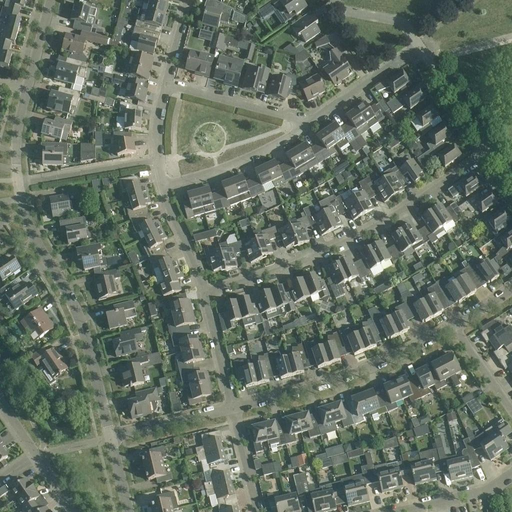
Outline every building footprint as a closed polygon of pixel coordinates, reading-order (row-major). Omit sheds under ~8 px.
[(19,15),(20,9),(24,10),(26,0),(0,0),(0,3),(4,4),(2,10),(19,15)] [(147,13),(167,18),(165,17),(168,5),(162,4),(163,0),(143,0),(143,4),(149,6),(147,13)] [(232,10),(211,0),(207,0),(205,5),(204,10),(206,11),(202,25),(218,29),(219,23),(228,25),(229,20),(230,17),(232,10)] [(273,0),(269,3),(284,25),(307,9),(300,0),(273,0)] [(84,8),(75,5),(70,21),(75,22),(73,29),(90,34),(93,26),(86,24),(88,17),(95,18),(96,11),(84,8)] [(0,27),(0,28),(18,33),(21,21),(17,20),(19,15),(2,10),(0,19),(0,21),(1,22),(0,27)] [(234,11),(232,18),(230,17),(229,20),(232,21),(232,23),(243,26),(245,17),(234,11)] [(135,28),(137,29),(155,33),(156,27),(161,29),(162,26),(165,26),(167,18),(147,13),(145,19),(137,17),(135,28)] [(318,24),(310,13),(290,27),(298,38),(301,37),(305,43),(312,39),(320,33),(315,26),(318,24)] [(124,25),(118,23),(116,30),(123,31),(124,25)] [(0,46),(10,50),(11,44),(14,45),(18,33),(0,28),(0,46)] [(155,33),(137,29),(135,28),(131,40),(134,41),(133,43),(139,44),(137,51),(143,53),(153,55),(156,43),(158,43),(160,35),(155,33)] [(209,49),(216,51),(220,36),(212,34),(209,49)] [(108,39),(102,37),(95,35),(93,35),(91,42),(106,47),(108,39)] [(71,54),(69,60),(86,64),(86,61),(86,59),(84,57),(82,56),(86,41),(76,38),(67,36),(62,52),(71,54)] [(220,36),(216,51),(224,53),(227,38),(220,36)] [(329,45),(326,36),(318,42),(314,45),(316,50),(320,49),(329,45)] [(119,47),(117,42),(113,41),(111,49),(118,51),(119,47)] [(255,47),(248,45),(244,60),(251,62),(255,47)] [(301,45),(295,49),(300,55),(304,52),(305,51),(301,45)] [(10,50),(0,46),(0,66),(8,68),(12,56),(8,55),(10,50)] [(341,59),(336,50),(330,54),(332,63),(333,65),(323,71),(334,87),(337,85),(338,86),(341,83),(340,82),(352,74),(341,58),(341,59)] [(214,58),(191,52),(190,54),(186,70),(201,74),(201,76),(208,78),(214,58)] [(153,60),(131,54),(127,68),(129,68),(127,75),(148,81),(153,60)] [(69,60),(67,59),(65,66),(59,64),(55,81),(72,85),(70,91),(80,94),(84,80),(88,65),(86,64),(69,60)] [(244,62),(233,59),(231,67),(218,64),(216,70),(214,80),(224,82),(223,84),(237,88),(244,62)] [(93,69),(98,71),(97,73),(104,75),(104,73),(105,69),(93,66),(93,69)] [(270,72),(257,68),(256,72),(248,70),(245,80),(243,89),(257,93),(259,86),(266,88),(270,72)] [(392,81),(390,77),(374,88),(377,93),(389,88),(394,95),(410,84),(403,73),(392,81)] [(296,77),(287,75),(285,80),(273,77),(268,96),(285,101),(287,93),(296,96),(296,86),(296,77)] [(321,83),(317,76),(299,85),(304,93),(308,102),(314,99),(314,98),(325,92),(321,83)] [(122,78),(115,77),(114,81),(114,83),(115,85),(120,86),(119,89),(127,91),(125,98),(134,101),(144,103),(147,92),(142,90),(144,84),(122,78)] [(70,91),(59,88),(57,95),(51,93),(47,110),(68,115),(71,108),(76,109),(80,94),(70,91)] [(386,105),(389,110),(393,115),(406,105),(410,110),(426,99),(419,89),(410,96),(406,91),(386,105)] [(84,99),(98,103),(98,98),(83,94),(82,97),(84,99)] [(366,125),(369,130),(384,120),(376,108),(370,112),(363,102),(354,108),(366,125)] [(138,107),(120,103),(119,119),(125,119),(125,130),(130,130),(140,131),(141,115),(137,115),(138,107)] [(346,129),(354,140),(369,130),(366,125),(354,108),(345,114),(352,125),(346,129)] [(439,118),(432,108),(416,119),(423,129),(419,131),(423,136),(433,129),(429,124),(430,123),(439,118)] [(72,123),(56,118),(54,124),(45,122),(45,125),(43,125),(41,126),(40,131),(41,133),(42,133),(42,136),(60,141),(63,132),(69,134),(72,123)] [(349,144),(354,140),(346,129),(341,133),(334,122),(324,129),(336,145),(345,139),(349,144)] [(425,161),(435,154),(445,147),(442,142),(451,136),(444,126),(429,137),(432,142),(426,146),(430,151),(422,156),(425,161)] [(322,146),(317,149),(324,161),(336,153),(332,148),(336,145),(324,129),(315,135),(322,146)] [(132,134),(113,133),(113,140),(116,140),(115,144),(116,147),(117,157),(135,153),(133,141),(131,141),(132,134)] [(399,137),(395,140),(398,145),(403,142),(399,137)] [(304,142),(294,148),(305,165),(308,171),(318,165),(324,161),(317,149),(311,153),(306,145),(304,142)] [(67,145),(41,144),(41,154),(43,154),(43,166),(62,167),(62,157),(67,157),(67,145)] [(95,145),(81,145),(80,153),(80,163),(95,160),(95,145)] [(461,157),(454,147),(438,158),(445,168),(461,157)] [(294,148),(285,153),(286,156),(291,164),(285,168),(292,180),(298,176),(308,171),(305,165),(294,148)] [(425,161),(422,156),(417,160),(424,170),(428,166),(425,161),(435,154),(425,161)] [(405,162),(396,168),(402,178),(407,174),(414,184),(424,178),(412,161),(407,165),(405,162)] [(275,189),(292,180),(285,168),(279,171),(275,162),(265,167),(272,183),(275,189)] [(259,181),(252,184),(258,196),(265,193),(262,188),(272,183),(265,167),(255,172),(259,181)] [(381,176),(383,180),(394,197),(404,191),(397,181),(402,178),(396,168),(391,171),(389,171),(381,176)] [(337,169),(332,172),(336,177),(341,174),(337,169)] [(352,177),(348,171),(342,175),(345,181),(352,177)] [(231,178),(232,181),(240,203),(251,199),(258,196),(252,184),(246,186),(242,177),(241,174),(231,178)] [(340,175),(335,178),(338,185),(344,182),(340,175)] [(325,182),(322,177),(316,180),(319,185),(325,182)] [(453,198),(457,196),(462,192),(466,198),(481,187),(474,177),(464,184),(462,181),(448,191),(453,198)] [(127,192),(129,200),(148,195),(145,185),(139,187),(137,178),(118,181),(121,191),(122,194),(127,192)] [(394,197),(383,180),(378,184),(376,180),(367,186),(373,196),(378,193),(384,204),(394,197)] [(225,194),(218,196),(222,209),(230,207),(240,203),(232,181),(221,185),(225,194)] [(373,196),(367,186),(364,181),(358,184),(361,189),(358,191),(359,194),(354,197),(363,215),(374,210),(368,199),(373,196)] [(203,209),(204,215),(215,212),(222,209),(218,196),(211,199),(208,186),(197,189),(203,209)] [(75,196),(74,189),(61,191),(62,197),(49,199),(53,219),(62,217),(62,216),(70,214),(70,216),(79,214),(75,196)] [(203,209),(197,189),(186,192),(190,205),(183,206),(187,220),(194,218),(204,215),(203,209)] [(335,199),(337,202),(342,213),(347,210),(353,221),(363,215),(354,197),(350,191),(335,199)] [(458,208),(461,213),(468,209),(469,212),(471,212),(473,212),(479,209),(482,214),(498,203),(491,193),(482,199),(478,194),(458,208)] [(148,195),(129,200),(132,208),(126,209),(128,216),(131,222),(148,215),(145,208),(145,206),(151,205),(148,195)] [(319,205),(323,213),(332,232),(342,227),(337,216),(342,213),(337,202),(335,199),(334,197),(319,205)] [(451,210),(456,217),(461,213),(458,208),(454,203),(449,207),(451,210)] [(446,234),(455,227),(454,225),(459,221),(456,217),(451,210),(446,213),(441,205),(431,212),(442,229),(445,232),(446,234)] [(264,213),(262,207),(256,209),(258,215),(264,213)] [(510,221),(503,211),(495,217),(494,217),(491,213),(481,220),(484,225),(488,222),(495,232),(510,221)] [(442,229),(431,212),(421,218),(427,226),(422,230),(429,241),(431,245),(437,241),(435,238),(445,232),(442,229)] [(290,227),(298,247),(309,242),(304,230),(310,227),(311,228),(304,213),(300,215),(302,219),(296,222),(298,226),(291,229),(290,227)] [(304,213),(311,228),(316,226),(321,237),(332,232),(323,213),(317,216),(315,213),(306,217),(304,213)] [(141,232),(145,239),(162,230),(157,221),(152,224),(148,215),(131,222),(133,228),(136,234),(141,232)] [(86,233),(84,218),(59,223),(62,236),(66,235),(68,244),(93,240),(92,235),(89,232),(86,233)] [(424,245),(429,241),(422,230),(416,233),(411,224),(401,230),(412,248),(422,242),(424,245)] [(298,247),(290,227),(282,230),(281,225),(271,229),(275,239),(281,237),(286,249),(297,245),(298,247)] [(275,239),(271,229),(261,233),(260,230),(253,233),(255,240),(262,260),(262,258),(273,254),(268,241),(275,239)] [(162,230),(145,239),(148,246),(143,249),(149,259),(166,252),(161,242),(166,240),(162,230)] [(216,238),(214,230),(203,234),(205,241),(216,238)] [(412,248),(401,230),(391,237),(396,245),(391,248),(398,260),(404,257),(402,254),(412,248)] [(494,260),(497,264),(504,260),(511,254),(511,232),(500,240),(504,246),(495,256),(496,258),(494,260)] [(114,233),(110,239),(111,242),(119,240),(117,235),(114,233)] [(247,240),(237,243),(240,253),(246,252),(251,264),(262,260),(255,240),(253,233),(255,240),(256,242),(248,245),(247,240)] [(234,235),(229,237),(226,242),(227,243),(219,246),(220,250),(220,251),(225,271),(237,268),(233,255),(240,253),(237,243),(234,235)] [(392,264),(398,260),(391,248),(386,251),(381,242),(371,248),(380,266),(391,260),(392,264)] [(102,257),(100,245),(76,249),(78,262),(82,261),(84,271),(100,268),(98,258),(102,257)] [(225,271),(220,251),(212,253),(211,248),(204,250),(209,267),(212,266),(213,272),(224,269),(225,271)] [(365,262),(359,265),(366,277),(372,274),(370,271),(380,266),(371,248),(360,253),(365,262)] [(159,269),(161,276),(179,269),(176,260),(170,262),(169,260),(166,252),(149,259),(151,264),(153,271),(159,269)] [(20,270),(13,259),(2,266),(0,262),(0,277),(3,282),(20,270)] [(365,278),(366,277),(359,265),(354,267),(350,259),(339,264),(348,282),(358,277),(360,280),(362,284),(367,281),(365,278)] [(495,273),(488,263),(487,261),(482,265),(476,260),(467,265),(468,267),(477,280),(482,276),(488,284),(490,282),(491,283),(499,278),(495,273)] [(494,260),(488,263),(495,273),(501,270),(497,264),(494,260)] [(348,282),(339,264),(328,269),(333,277),(327,280),(330,287),(331,289),(333,293),(336,299),(345,295),(342,290),(345,289),(343,284),(348,282)] [(477,280),(468,267),(465,270),(459,273),(461,279),(455,282),(466,299),(474,294),(474,293),(476,292),(471,284),(477,280)] [(179,269),(161,276),(164,284),(159,286),(163,297),(181,292),(177,281),(183,279),(179,269)] [(120,279),(118,270),(104,273),(106,279),(95,282),(98,294),(97,294),(98,301),(106,299),(106,298),(117,295),(114,280),(120,279)] [(327,304),(330,296),(327,291),(323,281),(317,283),(314,275),(303,279),(310,298),(317,295),(319,301),(327,304)] [(310,298),(303,279),(292,283),(295,292),(290,294),(294,304),(299,302),(310,298)] [(466,299),(455,282),(451,285),(444,279),(435,284),(436,285),(444,300),(450,296),(456,304),(458,303),(458,304),(466,299)] [(392,288),(389,282),(373,291),(376,297),(392,288)] [(38,295),(29,283),(24,287),(21,284),(13,290),(9,285),(0,291),(0,296),(1,298),(5,295),(16,311),(29,301),(38,295)] [(429,298),(424,301),(433,318),(441,314),(441,313),(443,312),(438,303),(444,300),(436,285),(427,290),(429,298)] [(270,291),(276,310),(285,307),(287,314),(296,311),(294,304),(290,294),(284,296),(281,287),(270,291)] [(261,303),(256,305),(259,315),(276,310),(270,291),(259,295),(261,303)] [(404,304),(411,318),(417,315),(422,323),(424,322),(425,323),(433,318),(424,301),(418,304),(414,299),(408,292),(400,296),(404,304)] [(173,317),(192,313),(189,301),(178,304),(176,297),(164,301),(166,312),(171,311),(173,317)] [(237,301),(242,320),(244,327),(255,324),(253,317),(254,317),(253,317),(259,315),(256,305),(250,307),(248,298),(237,301)] [(242,320),(237,301),(225,305),(227,313),(218,316),(222,333),(236,329),(234,323),(242,320)] [(136,318),(133,303),(113,307),(115,314),(106,317),(109,331),(127,326),(125,320),(136,318)] [(156,310),(154,304),(148,305),(149,312),(156,310)] [(396,315),(390,318),(399,336),(407,332),(407,331),(409,330),(405,321),(411,318),(404,304),(395,309),(396,315)] [(53,328),(40,309),(21,323),(34,342),(39,338),(40,339),(40,338),(49,333),(48,332),(53,328)] [(371,320),(377,334),(383,331),(388,340),(390,339),(390,340),(399,336),(390,318),(385,320),(375,309),(368,312),(371,320)] [(192,313),(173,317),(175,324),(170,325),(172,336),(170,337),(171,337),(185,333),(184,327),(195,324),(192,313)] [(363,332),(358,334),(365,352),(376,347),(372,337),(377,335),(377,334),(371,320),(367,321),(367,323),(362,324),(363,332)] [(493,347),(511,333),(511,329),(510,326),(503,331),(497,323),(480,335),(486,344),(489,341),(493,347)] [(147,331),(146,328),(140,330),(120,334),(121,341),(113,343),(116,358),(137,353),(135,342),(142,340),(140,333),(147,331)] [(365,352),(358,334),(353,336),(348,329),(344,333),(343,331),(339,333),(341,339),(345,348),(350,346),(354,356),(365,352)] [(185,333),(171,337),(173,348),(180,347),(182,353),(201,349),(198,337),(187,340),(185,333)] [(493,354),(499,362),(511,352),(511,343),(511,342),(511,341),(511,333),(493,347),(496,352),(493,354)] [(323,347),(329,365),(340,361),(337,351),(342,349),(339,340),(337,334),(333,335),(333,337),(327,337),(328,345),(323,347)] [(329,365),(323,347),(318,349),(313,342),(309,345),(308,343),(304,345),(306,351),(309,361),(314,359),(318,369),(329,365)] [(292,357),(287,358),(292,377),(304,373),(301,363),(306,361),(303,352),(302,345),(298,346),(298,348),(292,348),(292,357)] [(53,379),(59,375),(60,377),(61,375),(61,374),(67,370),(58,358),(60,357),(55,349),(47,354),(43,348),(30,358),(37,367),(42,363),(46,369),(40,373),(49,387),(55,383),(53,379)] [(177,362),(179,373),(194,370),(192,363),(204,360),(201,349),(182,353),(183,360),(177,362)] [(281,380),(292,377),(287,358),(282,359),(278,352),(273,355),(272,353),(268,355),(272,371),(278,369),(281,380)] [(511,373),(511,372),(511,352),(499,362),(505,370),(508,368),(511,373)] [(272,371),(268,355),(264,356),(264,357),(258,357),(258,365),(253,367),(257,385),(269,383),(266,372),(272,371)] [(452,355),(441,361),(450,378),(455,388),(461,385),(455,375),(461,372),(459,370),(461,369),(458,364),(457,365),(452,355)] [(148,364),(146,357),(138,359),(136,359),(127,362),(128,369),(120,371),(124,388),(130,386),(130,387),(140,385),(144,384),(139,366),(148,364)] [(257,385),(253,367),(247,368),(244,361),(239,363),(238,362),(234,363),(237,379),(243,378),(246,388),(257,385)] [(434,372),(429,375),(437,391),(447,386),(444,381),(450,378),(441,361),(431,366),(434,372)] [(436,392),(437,391),(429,375),(426,369),(415,374),(418,380),(413,382),(421,399),(430,395),(427,389),(434,386),(436,392)] [(194,370),(179,373),(182,384),(189,383),(190,389),(210,385),(207,373),(195,376),(194,370)] [(394,383),(402,401),(409,398),(411,403),(421,399),(413,382),(408,385),(405,378),(394,383)] [(402,401),(394,383),(383,388),(386,394),(381,396),(388,413),(397,409),(395,404),(402,401)] [(213,396),(210,385),(190,389),(192,396),(187,397),(189,406),(202,403),(201,399),(213,396)] [(167,387),(155,390),(157,395),(168,393),(167,387)] [(157,395),(155,390),(149,392),(139,394),(140,400),(128,403),(132,420),(151,415),(149,406),(148,404),(158,401),(157,395)] [(373,421),(378,419),(378,417),(388,413),(381,396),(375,398),(373,392),(362,396),(369,414),(371,420),(372,419),(373,421)] [(178,404),(175,393),(169,395),(172,405),(178,404)] [(475,399),(472,394),(461,400),(464,405),(475,399)] [(369,414),(362,396),(351,400),(353,406),(348,408),(354,426),(364,422),(362,416),(369,414)] [(476,399),(465,405),(470,411),(479,404),(476,399)] [(329,407),(335,424),(341,421),(344,429),(354,426),(348,408),(342,409),(340,404),(329,407)] [(320,416),(315,418),(319,433),(329,430),(328,426),(335,424),(329,407),(318,411),(320,416)] [(457,421),(455,413),(446,416),(449,423),(457,421)] [(320,436),(319,433),(315,418),(309,420),(307,414),(297,417),(301,433),(308,432),(310,439),(320,436)] [(428,415),(422,418),(425,424),(431,421),(428,415)] [(286,422),(280,423),(286,445),(296,443),(294,435),(301,433),(297,417),(285,420),(286,422)] [(276,448),(286,445),(280,423),(275,424),(274,422),(263,425),(267,442),(269,450),(271,449),(271,451),(276,449),(276,448)] [(485,434),(489,439),(500,455),(509,449),(502,439),(507,435),(499,424),(485,434)] [(260,444),(267,442),(263,425),(252,428),(252,430),(248,431),(251,442),(253,442),(255,454),(262,452),(260,444)] [(197,456),(223,450),(221,442),(223,442),(220,432),(201,436),(203,447),(195,449),(197,456)] [(485,434),(484,433),(475,439),(479,449),(482,448),(490,461),(500,455),(489,439),(485,434)] [(474,437),(468,439),(474,452),(480,467),(480,466),(474,452),(479,449),(475,439),(474,437)] [(396,438),(381,444),(383,451),(398,448),(396,438)] [(440,463),(442,473),(448,471),(451,482),(462,480),(460,475),(460,473),(457,461),(456,457),(447,459),(445,458),(441,439),(440,439),(435,440),(435,443),(437,450),(440,463)] [(460,475),(462,480),(472,477),(471,470),(480,467),(474,452),(468,439),(462,442),(466,450),(463,451),(462,453),(463,460),(457,461),(460,473),(460,475)] [(435,443),(432,444),(433,451),(418,455),(419,456),(421,465),(426,483),(436,481),(432,465),(434,465),(440,463),(437,450),(435,443)] [(342,446),(331,449),(333,458),(339,456),(344,454),(342,446)] [(142,460),(144,470),(163,465),(162,459),(166,458),(163,447),(151,450),(152,456),(143,458),(143,459),(142,460)] [(223,450),(197,456),(199,463),(207,461),(209,472),(229,467),(226,457),(224,457),(223,450)] [(309,465),(306,455),(296,457),(299,468),(309,465)] [(426,483),(421,465),(419,456),(417,457),(414,460),(403,462),(406,475),(412,474),(415,486),(426,483)] [(330,460),(319,463),(321,469),(332,467),(330,460)] [(386,466),(388,473),(392,491),(403,489),(400,477),(406,475),(403,462),(397,464),(386,466)] [(275,474),(273,464),(261,467),(263,477),(272,475),(273,474),(275,474)] [(163,465),(144,470),(147,480),(148,480),(148,481),(158,479),(159,484),(172,481),(170,475),(166,476),(163,465)] [(376,479),(370,480),(371,485),(379,483),(382,494),(392,491),(388,473),(386,466),(386,465),(380,467),(381,475),(377,476),(375,476),(376,479)] [(367,467),(369,475),(370,480),(376,479),(375,476),(373,466),(367,467)] [(204,484),(204,486),(205,491),(231,485),(229,477),(231,477),(229,467),(209,472),(212,482),(204,484)] [(364,482),(370,480),(369,475),(367,467),(361,469),(363,475),(364,482)] [(301,483),(304,497),(310,495),(309,492),(305,474),(299,475),(301,483)] [(301,483),(299,475),(293,477),(298,498),(304,497),(301,483)] [(359,505),(369,502),(366,486),(371,485),(370,480),(364,482),(363,475),(352,478),(354,486),(359,505)] [(16,500),(33,488),(30,483),(29,483),(26,479),(20,483),(17,478),(0,490),(0,498),(10,491),(16,500)] [(354,486),(352,478),(342,481),(342,482),(336,484),(339,497),(345,495),(348,507),(359,505),(354,486)] [(327,493),(321,494),(325,511),(329,511),(336,510),(334,498),(339,497),(336,484),(325,486),(327,493)] [(231,485),(205,491),(207,498),(215,496),(218,506),(237,502),(235,492),(233,492),(231,485)] [(33,488),(16,500),(24,511),(28,511),(37,507),(33,502),(39,498),(36,494),(37,493),(33,488)] [(319,488),(320,490),(309,492),(310,495),(314,511),(325,511),(321,494),(320,488),(319,488)] [(167,511),(168,511),(173,511),(178,509),(175,499),(173,493),(171,493),(161,496),(162,501),(153,504),(153,505),(152,505),(153,511),(167,511)] [(288,511),(285,498),(274,501),(273,494),(267,495),(270,509),(276,507),(276,511),(288,511)] [(285,498),(288,511),(299,511),(297,503),(296,495),(285,498)] [(237,502),(218,506),(219,511),(238,511),(240,511),(237,502)]
